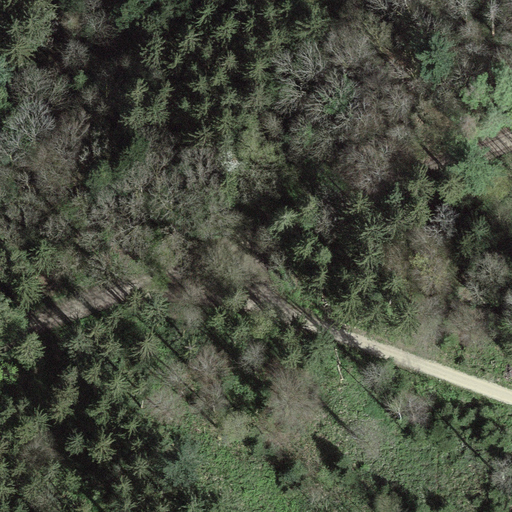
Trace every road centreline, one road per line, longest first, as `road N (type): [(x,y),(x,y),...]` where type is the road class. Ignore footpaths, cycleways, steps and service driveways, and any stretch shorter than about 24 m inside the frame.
road 1 (track): [(511,149),(202,275),(0,341)]
road 2 (track): [(202,275),(511,398)]
